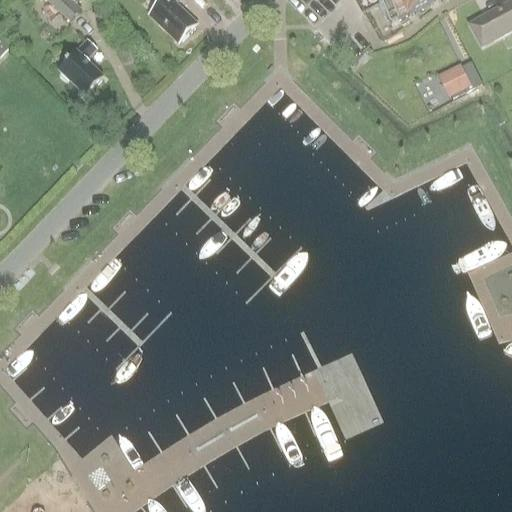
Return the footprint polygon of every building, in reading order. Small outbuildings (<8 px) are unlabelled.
[(81,12),(68,0),(42,0),(69,25),(81,12)] [(167,33),(180,46),(197,29),(187,19),(188,18),(177,7),(183,0),(155,0),(161,6),(149,18),(164,33),(167,33)] [(436,2),(434,0),(376,0),(390,25),(407,16),(408,18),(436,2)] [(511,34),(511,3),(469,27),(482,51),(511,34)] [(0,59),(11,48),(0,37),(0,59)] [(104,81),(86,63),(98,52),(88,43),(59,73),(86,100),(104,81)] [(470,88),(461,70),(439,81),(448,99),(470,88)]
